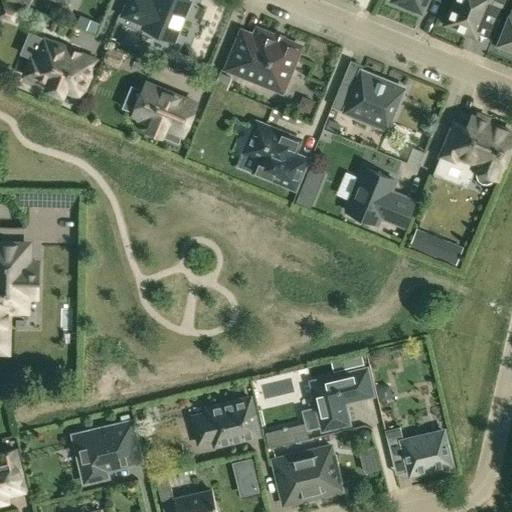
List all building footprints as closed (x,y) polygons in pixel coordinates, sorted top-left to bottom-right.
[(189,1),(187,0),(154,0),(154,1),(151,0),(128,0),(122,15),(145,24),(143,28),(173,40),(189,1)] [(392,0),(395,1),(396,4),(398,6),(401,8),(404,7),(407,6),(411,7),(411,8),(412,8),(412,6),(417,8),(416,10),(417,10),(422,12),(426,0),(392,0)] [(475,34),(476,32),(484,11),(497,16),(503,0),(454,0),(446,22),(450,23),(449,27),(463,33),(465,29),(475,34)] [(5,16),(16,21),(21,10),(2,2),(0,7),(0,18),(3,20),(5,16)] [(499,50),(511,54),(511,7),(498,43),(501,45),(499,50)] [(99,23),(81,16),(77,25),(95,32),(99,23)] [(226,68),(262,83),(282,91),(301,46),(257,28),(254,36),(241,31),(226,68)] [(52,42),(47,40),(40,37),(25,74),(48,83),(46,89),(62,95),(64,90),(80,96),(95,60),(79,53),(69,49),(68,49),(66,48),(67,45),(53,39),(52,42)] [(123,55),(108,48),(102,62),(117,69),(123,55)] [(387,129),(390,122),(395,108),(397,109),(404,92),(402,91),(404,88),(361,71),(354,87),(341,82),(331,106),(387,129)] [(225,88),(230,77),(220,73),(215,84),(225,88)] [(177,96),(164,90),(146,83),(144,90),(135,112),(134,114),(136,115),(137,120),(145,123),(149,121),(145,130),(163,138),(178,144),(182,134),(195,103),(177,96)] [(494,177),(497,178),(511,140),(511,132),(472,116),(468,127),(455,122),(441,155),(455,161),(458,154),(477,162),(474,169),(477,170),(476,175),(478,179),(482,182),(487,183),(491,181),(494,177)] [(261,157),(255,171),(294,187),(305,160),(292,154),(298,140),(257,123),(246,151),(261,157)] [(424,151),(413,147),(407,162),(418,166),(424,151)] [(404,225),(414,201),(397,194),(396,197),(389,194),(394,180),(364,167),(346,211),(376,223),(380,215),(404,225)] [(310,207),(324,174),(309,168),(295,201),(310,207)] [(452,264),(459,246),(412,227),(404,245),(452,264)] [(28,245),(0,243),(0,350),(1,350),(4,348),(6,345),(7,341),(8,310),(26,310),(27,296),(37,296),(37,263),(27,263),(28,245)] [(361,355),(342,360),(345,369),(364,364),(361,355)] [(306,430),(322,426),(323,429),(348,423),(343,401),(372,394),(366,369),(312,382),(317,406),(302,410),(306,430)] [(379,399),(391,396),(388,385),(376,388),(379,399)] [(250,397),(206,408),(207,413),(192,417),(199,443),(213,440),(215,445),(232,441),(242,439),(242,438),(259,434),(250,397)] [(74,435),(75,443),(85,482),(107,477),(105,467),(112,465),(113,468),(141,461),(132,421),(74,435)] [(385,430),(391,456),(405,452),(410,474),(451,464),(443,431),(403,440),(400,427),(385,430)] [(277,430),(265,433),(268,448),(280,445),(277,430)] [(283,504),(298,501),(342,490),(331,446),(273,460),(283,504)] [(0,502),(7,500),(6,495),(25,490),(15,449),(0,452),(0,502)] [(250,458),(228,462),(235,497),(256,493),(250,458)] [(174,511),(176,511),(217,511),(212,491),(174,500),(171,488),(159,491),(163,511),(174,511)]
